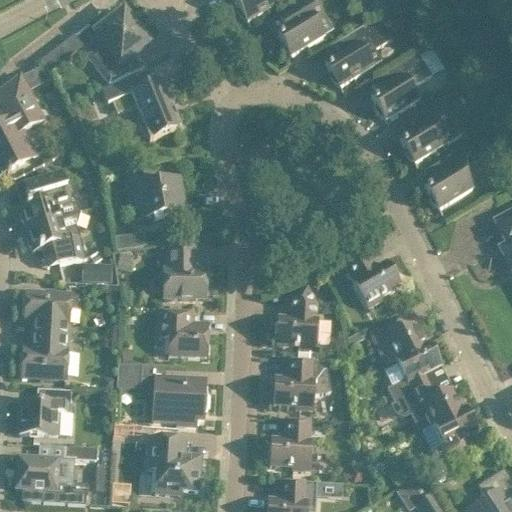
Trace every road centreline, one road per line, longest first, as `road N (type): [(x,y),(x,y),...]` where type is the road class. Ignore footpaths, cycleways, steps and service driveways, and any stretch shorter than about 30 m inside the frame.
road 1 (residential): [(511,419),(386,187),(346,131),(298,102),(260,94),(235,101)]
road 2 (residential): [(231,511),(242,272),(220,125),(235,101)]
road 3 (residential): [(235,101),(161,6),(172,0)]
